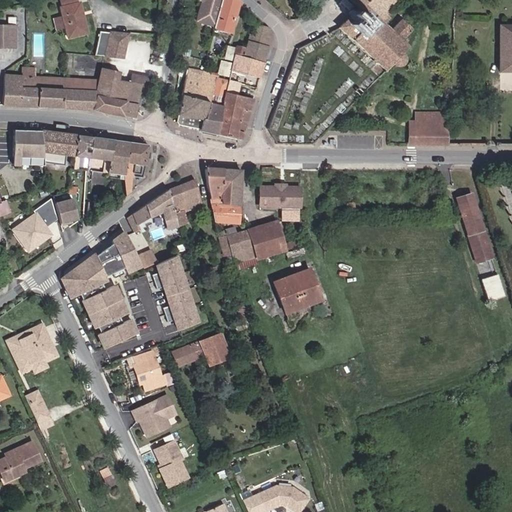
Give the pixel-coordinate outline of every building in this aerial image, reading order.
[(73,0),(59,0),(61,7),(60,8),(61,15),(52,17),(55,30),(65,27),(67,38),(87,33),(82,16),(79,17),(78,13),(81,12),(79,3),(74,4),(73,0)] [(196,21),(214,25),(220,0),(201,0),(202,0),(196,21)] [(213,27),(229,32),(238,2),(231,0),(220,0),(214,25),(213,27)] [(384,11),(395,0),(348,0),(358,8),(360,10),(364,5),(377,18),(384,11)] [(408,46),(402,41),(412,30),(400,18),(390,30),(384,23),(377,18),(364,5),(360,10),(358,8),(354,12),(361,19),(350,31),(342,24),(338,28),(341,30),(352,39),(384,71),(391,64),(394,66),(398,67),(403,64),(404,61),(404,58),(403,55),(401,53),(408,46)] [(384,23),(390,18),(384,11),(377,18),(384,23)] [(350,31),(361,19),(354,12),(342,24),(350,31)] [(15,20),(0,19),(0,52),(14,53),(15,20)] [(248,36),(254,37),(257,25),(251,24),(248,36)] [(247,40),(269,46),(273,33),(268,28),(257,25),(254,37),(248,36),(247,40)] [(511,25),(499,25),(499,72),(511,72),(511,25)] [(95,56),(97,56),(104,57),(122,59),(128,34),(99,31),(95,53),(95,56)] [(242,57),(264,63),(269,46),(247,40),(244,48),(242,57)] [(234,54),(242,57),(244,48),(237,46),(234,54)] [(264,63),(242,57),(234,54),(228,81),(239,84),(241,76),(237,75),(238,73),(259,79),(264,63)] [(2,106),(62,109),(64,90),(34,88),(35,67),(22,66),(22,76),(4,73),(2,106)] [(182,95),(195,99),(202,71),(187,68),(182,95)] [(217,135),(225,93),(228,81),(217,78),(218,74),(202,71),(195,99),(209,103),(205,119),(202,119),(200,130),(199,131),(217,135)] [(118,82),(100,79),(97,91),(96,97),(138,105),(138,102),(146,103),(149,87),(129,84),(128,92),(116,90),(118,82)] [(225,93),(237,96),(240,84),(239,84),(228,81),(225,93)] [(93,110),(96,97),(97,91),(64,90),(62,109),(93,110)] [(242,140),(253,100),(237,96),(225,93),(217,135),(242,140)] [(202,119),(205,119),(209,103),(195,99),(182,95),(177,115),(178,116),(176,122),(178,126),(200,130),(202,119)] [(93,110),(135,119),(138,105),(127,103),(96,97),(93,110)] [(416,145),(449,145),(449,113),(416,112),(416,145)] [(43,165),(41,131),(19,131),(18,135),(15,135),(13,136),(12,157),(19,157),(19,164),(43,165)] [(74,157),(77,135),(41,131),(43,165),(43,166),(64,168),(65,156),(74,157)] [(78,157),(88,158),(91,137),(77,135),(74,157),(73,166),(77,167),(78,157)] [(108,173),(110,161),(113,140),(91,137),(88,158),(104,160),(102,172),(105,173),(108,173)] [(123,180),(123,177),(129,143),(113,140),(110,161),(108,173),(119,175),(119,179),(123,180)] [(147,159),(148,152),(146,150),(146,145),(141,145),(129,143),(123,177),(123,180),(124,185),(126,195),(131,191),(132,185),(130,183),(129,182),(130,180),(131,179),(132,178),(133,172),(140,174),(140,165),(143,165),(144,160),(147,159)] [(210,198),(221,197),(222,169),(205,168),(210,198)] [(215,223),(238,225),(241,171),(222,169),(221,197),(210,198),(215,223)] [(90,183),(102,186),(105,173),(102,172),(91,170),(90,183)] [(184,211),(201,206),(195,180),(167,190),(178,226),(188,223),(184,211)] [(178,226),(167,190),(125,219),(133,233),(139,231),(137,225),(162,212),(167,230),(178,227),(178,226)] [(297,210),(296,210),(297,193),(260,192),(260,207),(282,207),(282,220),(297,220),(297,210)] [(488,301),(504,296),(488,248),(471,194),(456,198),(488,301)] [(75,220),(69,199),(52,204),(58,227),(66,224),(65,222),(75,220)] [(255,258),(285,250),(276,221),(247,230),(255,258)] [(234,263),(255,258),(247,230),(225,236),(231,255),(234,263)] [(102,281),(111,274),(113,278),(140,266),(123,232),(110,241),(112,245),(95,258),(94,254),(78,266),(81,270),(62,285),(70,302),(79,297),(83,304),(79,306),(93,334),(96,332),(99,338),(95,339),(102,353),(133,339),(127,325),(118,329),(115,323),(124,319),(111,291),(101,296),(97,289),(104,285),(102,281)] [(223,257),(231,255),(225,236),(221,237),(217,237),(223,257)] [(95,258),(112,245),(110,241),(94,254),(95,258)] [(196,322),(174,255),(156,264),(158,272),(151,274),(156,288),(163,286),(169,305),(162,308),(167,322),(174,320),(177,330),(196,322)] [(234,263),(235,268),(257,263),(255,258),(234,263)] [(62,285),(81,270),(78,266),(60,280),(62,285)] [(303,307),(321,300),(309,268),(290,275),(303,307)] [(284,314),(303,307),(290,275),(273,282),(284,314)] [(189,289),(195,302),(201,299),(195,286),(189,289)] [(57,355),(53,346),(51,346),(49,344),(51,343),(42,323),(29,330),(31,334),(20,339),(18,335),(6,340),(21,372),(33,366),(31,362),(42,357),(44,361),(57,355)] [(208,365),(228,357),(219,333),(170,352),(176,367),(205,356),(208,365)] [(159,376),(157,377),(151,349),(144,351),(146,359),(134,363),(131,363),(135,383),(138,382),(140,390),(162,385),(159,376)] [(134,363),(146,359),(144,351),(132,354),(134,363)] [(33,366),(35,371),(46,366),(44,361),(42,357),(31,362),(33,366)] [(0,399),(8,395),(0,376),(0,399)] [(36,391),(24,397),(27,404),(39,398),(36,391)] [(164,419),(174,414),(165,396),(131,411),(135,421),(139,420),(142,425),(141,427),(145,436),(162,429),(158,422),(164,419)] [(39,398),(27,404),(33,416),(45,410),(39,398)] [(45,410),(33,416),(37,423),(49,417),(45,410)] [(49,417),(37,423),(40,430),(52,425),(49,417)] [(162,429),(167,427),(164,419),(158,422),(162,429)] [(157,467),(166,484),(186,474),(178,458),(181,457),(170,434),(161,438),(163,444),(152,449),(159,463),(160,466),(157,467)] [(24,472),(22,468),(39,460),(30,441),(4,454),(5,457),(0,459),(0,474),(3,482),(24,472)] [(288,505),(296,510),(306,494),(290,484),(273,482),(255,491),(243,496),(249,511),(250,511),(262,507),(263,508),(277,501),(284,502),(285,500),(288,502),(288,505)] [(226,511),(221,500),(204,508),(205,511),(226,511)] [(318,511),(320,511),(326,510),(323,502),(316,505),(318,511)]
